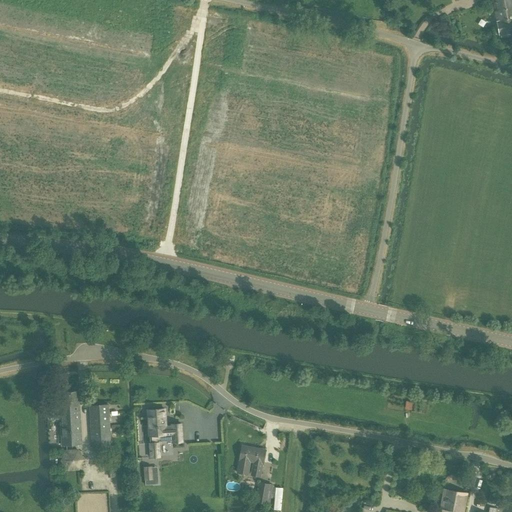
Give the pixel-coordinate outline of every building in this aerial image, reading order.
[(511,0),(492,0),(499,35),(511,33),(511,0)] [(61,446),(82,445),(78,392),(58,393),(59,410),(47,411),(48,421),(60,420),(61,446)] [(92,449),(111,448),(108,406),(89,406),(92,449)] [(164,409),(147,410),(148,424),(148,427),(149,435),(149,436),(150,436),(150,444),(149,444),(150,457),(160,457),(159,443),(159,442),(172,441),(172,443),(182,442),(181,424),(171,425),(171,428),(166,428),(164,409)] [(242,445),(238,466),(263,471),(262,475),(272,477),(276,454),(266,453),(266,455),(262,454),(263,449),(242,445)] [(79,470),(84,460),(77,450),(66,451),(60,461),(67,470),(79,470)] [(271,496),(268,495),(270,484),(259,482),(255,503),(266,505),(266,504),(269,504),(271,496)] [(443,489),(438,511),(397,511),(386,510),(385,511),(463,511),(467,494),(443,489)] [(489,505),(498,507),(500,495),(491,493),(489,505)]
